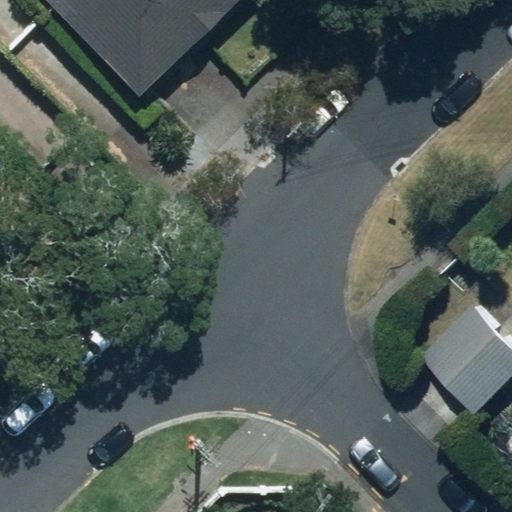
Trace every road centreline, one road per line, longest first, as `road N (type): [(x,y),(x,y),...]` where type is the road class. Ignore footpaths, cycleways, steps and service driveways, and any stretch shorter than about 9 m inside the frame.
road 1 (residential): [(233,299),(511,13)]
road 2 (residential): [(12,511),(233,299)]
road 3 (residential): [(233,299),(444,511)]
